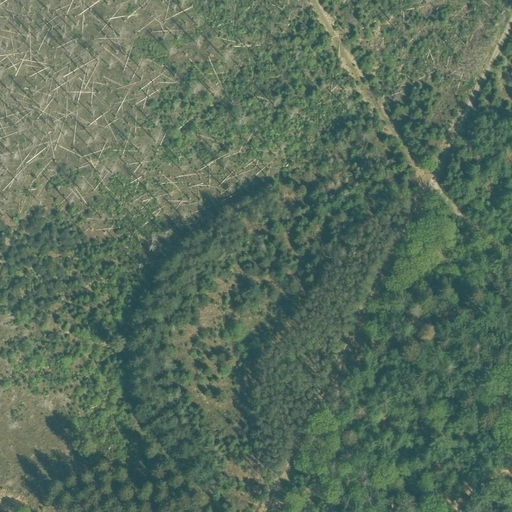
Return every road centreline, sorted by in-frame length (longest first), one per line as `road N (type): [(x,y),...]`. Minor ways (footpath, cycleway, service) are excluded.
road 1 (track): [(268,511),(430,191)]
road 2 (track): [(0,267),(95,90),(133,0)]
road 3 (track): [(312,0),(430,191)]
road 4 (track): [(430,191),(511,23)]
